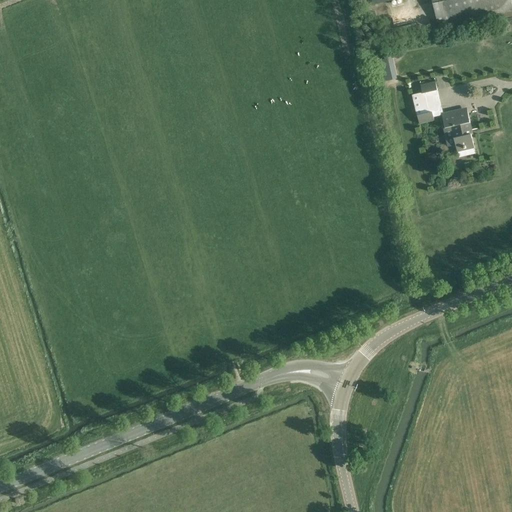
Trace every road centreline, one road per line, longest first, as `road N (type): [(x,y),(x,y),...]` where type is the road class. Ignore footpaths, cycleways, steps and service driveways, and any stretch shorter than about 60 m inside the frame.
road 1 (secondary): [(0,487),(297,370)]
road 2 (secondary): [(347,379),(394,330),(511,278)]
road 3 (secondary): [(352,511),(337,427),(343,390)]
